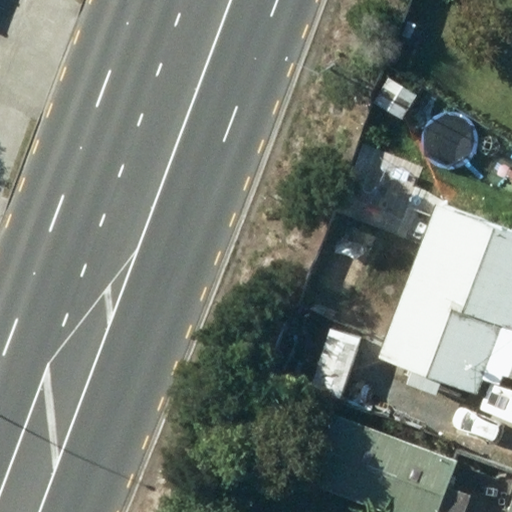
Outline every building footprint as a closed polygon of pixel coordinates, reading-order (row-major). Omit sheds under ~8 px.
[(382,77),(367,104),(394,120),(390,127),(483,182),(503,149),(382,77)] [(400,144),(366,131),(337,212),(372,224),(400,144)] [(511,236),(429,205),(372,356),(403,368),(398,381),(433,394),(437,383),(471,395),(477,379),(493,385),(497,374),(511,380),(511,236)] [(270,374),(339,402),(364,340),(296,312),(270,374)] [(511,511),(511,488),(503,511),(459,511),(467,494),(441,484),(449,462),(326,417),(302,483),(380,511),(511,511)]
